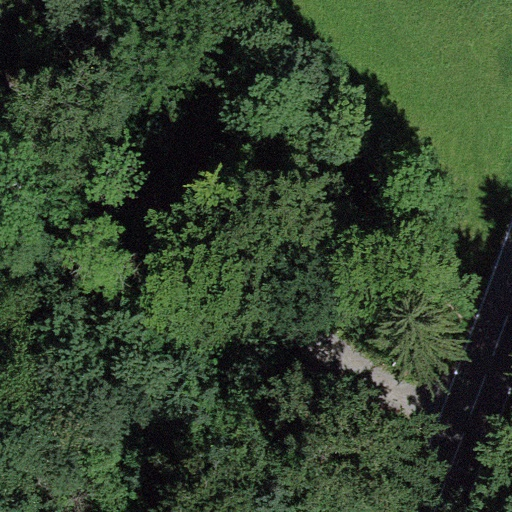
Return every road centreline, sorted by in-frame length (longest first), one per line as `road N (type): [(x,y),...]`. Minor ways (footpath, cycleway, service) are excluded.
road 1 (track): [(0,78),(453,438)]
road 2 (secondary): [(426,511),(511,283)]
